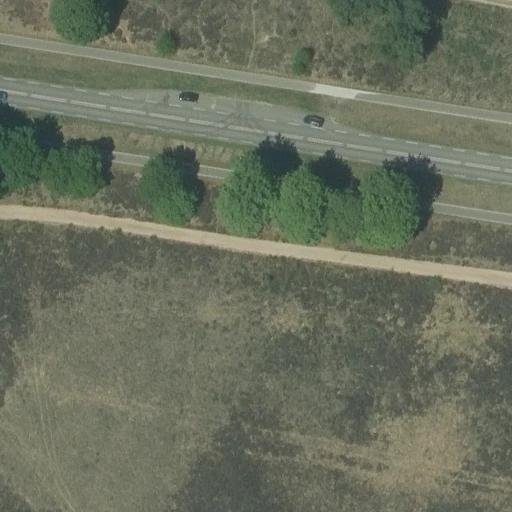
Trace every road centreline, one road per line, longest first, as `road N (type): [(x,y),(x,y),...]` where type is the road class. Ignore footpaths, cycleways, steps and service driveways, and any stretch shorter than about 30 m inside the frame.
road 1 (primary): [(511,172),(0,91)]
road 2 (track): [(511,281),(0,210)]
